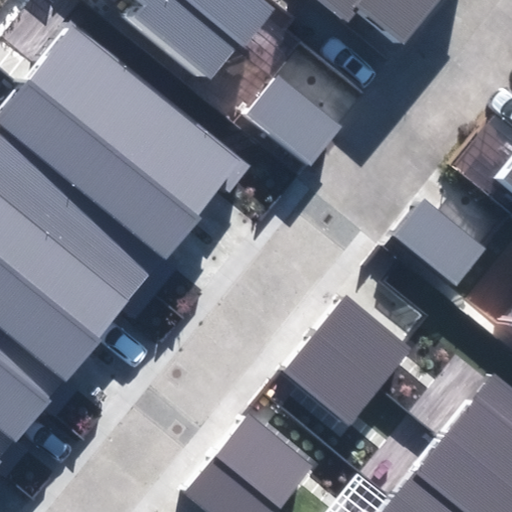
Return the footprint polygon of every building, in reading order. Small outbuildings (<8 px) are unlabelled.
[(211,83),(274,8),(264,0),(138,0),(145,6),(134,19),(211,83)] [(360,6),(403,42),(437,0),(317,0),(346,23),(360,6)] [(0,469),(5,463),(0,458),(0,456),(15,438),(19,442),(54,399),(48,395),(62,379),(68,383),(125,313),(134,320),(180,263),(172,257),(248,163),(74,22),(0,113),(0,123),(2,126),(0,128),(0,469)] [(247,113),(313,166),(344,128),(278,75),(247,113)] [(511,165),(503,177),(511,184),(511,165)] [(393,234),(457,287),(485,253),(422,200),(393,234)] [(284,372),(348,426),(413,351),(349,296),(284,372)] [(382,511),(511,511),(511,387),(495,374),(382,511)] [(183,492),(206,511),(276,511),(314,467),(250,413),(183,492)]
